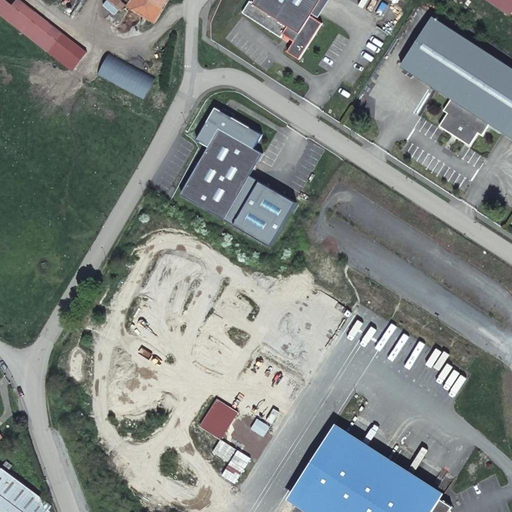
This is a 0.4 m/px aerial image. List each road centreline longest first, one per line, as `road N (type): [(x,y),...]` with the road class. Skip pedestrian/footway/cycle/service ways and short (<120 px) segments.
road 1 (unclassified): [(189,88),(223,77),(250,85),(511,253)]
road 2 (unclassified): [(37,368),(189,88)]
road 3 (unclassified): [(72,511),(36,403),(37,368)]
